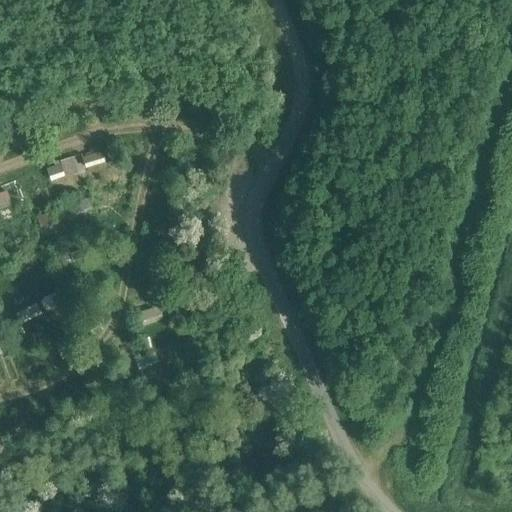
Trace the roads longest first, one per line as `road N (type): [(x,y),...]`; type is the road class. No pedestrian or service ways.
road 1 (unclassified): [(386,511),(351,461),(252,220),(301,87),(273,0)]
road 2 (unknown): [(273,161),(208,134),(156,124)]
